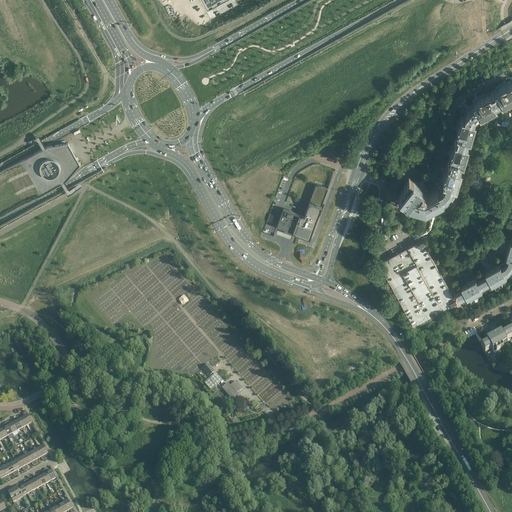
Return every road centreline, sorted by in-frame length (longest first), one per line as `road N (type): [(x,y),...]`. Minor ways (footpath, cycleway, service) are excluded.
road 1 (motorway): [(0,231),(419,0)]
road 2 (motorway): [(0,205),(371,0)]
road 3 (motorway): [(0,195),(353,0)]
road 4 (motorway): [(330,0),(0,181)]
road 5 (motorway): [(283,0),(0,157)]
road 6 (motorway): [(218,101),(398,0)]
road 7 (secondary): [(490,511),(390,334)]
road 8 (primary): [(305,274),(249,244),(202,166)]
road 9 (primary): [(194,180),(236,249),(277,275)]
road 10 (motorway): [(112,105),(0,169)]
